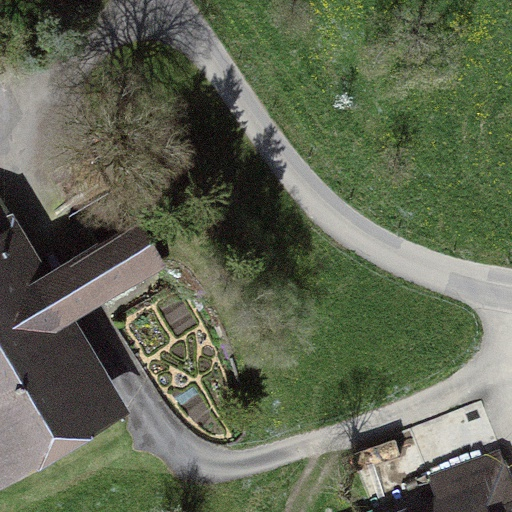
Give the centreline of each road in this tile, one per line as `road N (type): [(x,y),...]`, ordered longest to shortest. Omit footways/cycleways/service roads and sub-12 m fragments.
road 1 (track): [(511,353),(397,416),(282,452),(213,462),(170,441),(3,164),(34,86),(163,0)]
road 2 (track): [(511,289),(415,262),(343,225),(273,149),(171,0)]
